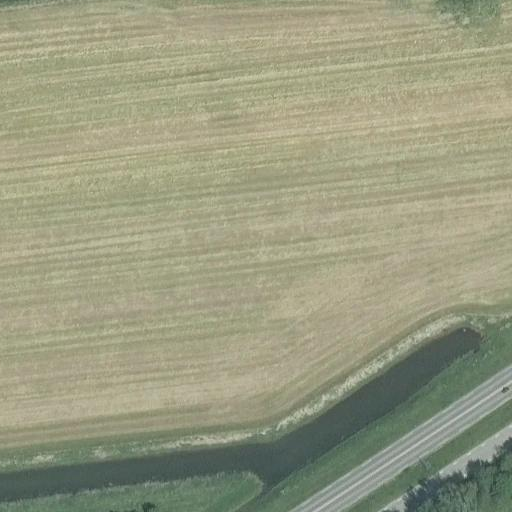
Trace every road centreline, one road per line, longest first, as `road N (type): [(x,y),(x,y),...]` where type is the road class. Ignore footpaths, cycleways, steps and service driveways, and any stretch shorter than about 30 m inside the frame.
road 1 (primary): [(316,511),(511,379)]
road 2 (unclassified): [(396,511),(511,435)]
